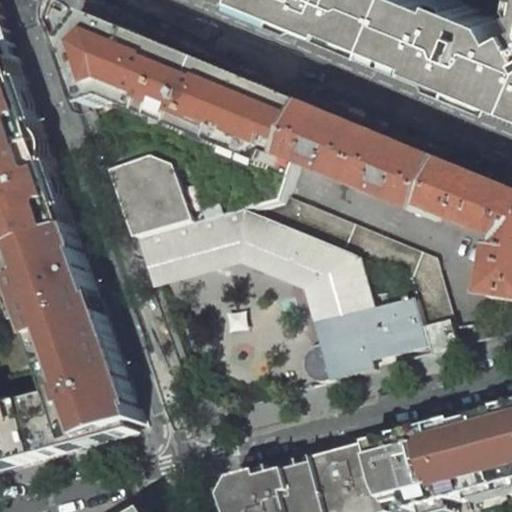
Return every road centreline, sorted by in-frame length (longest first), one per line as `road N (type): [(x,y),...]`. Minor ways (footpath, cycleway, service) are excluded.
road 1 (residential): [(191,462),(48,33),(52,0)]
road 2 (secondary): [(145,0),(511,155)]
road 3 (residential): [(191,462),(511,378)]
road 4 (residential): [(9,511),(191,462)]
